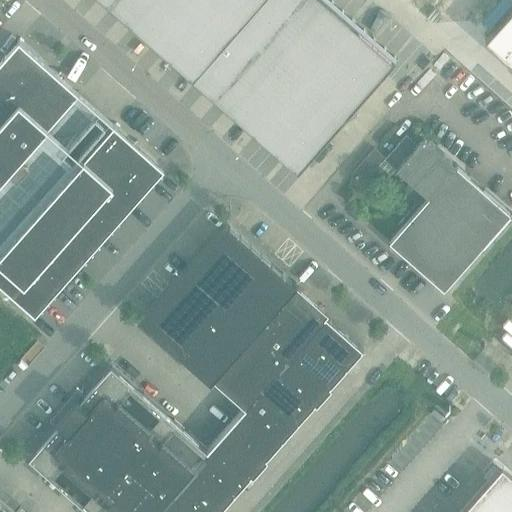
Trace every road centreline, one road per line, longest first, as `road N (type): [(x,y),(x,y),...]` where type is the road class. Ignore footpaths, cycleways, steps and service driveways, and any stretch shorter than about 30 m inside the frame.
road 1 (unclassified): [(220,167),(511,422)]
road 2 (unclassified): [(0,418),(220,167)]
road 3 (unclassified): [(220,167),(45,0)]
